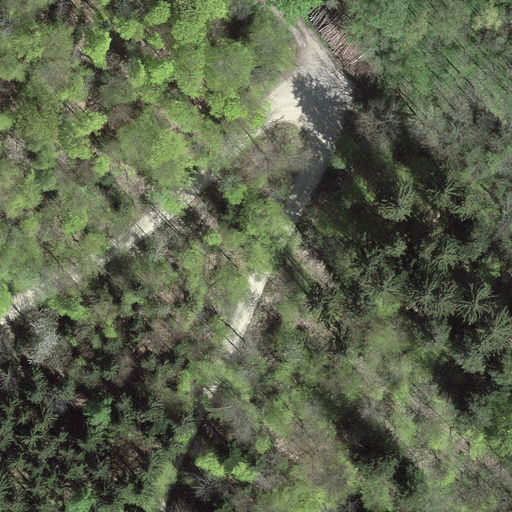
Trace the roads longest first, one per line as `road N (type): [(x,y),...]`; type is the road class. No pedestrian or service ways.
road 1 (track): [(158,511),(316,153),(319,134),(306,109),(311,39),(271,0)]
road 2 (track): [(0,316),(184,192),(264,117),(306,109)]
